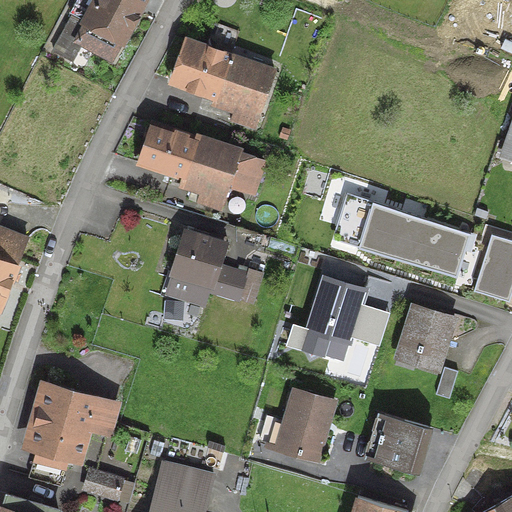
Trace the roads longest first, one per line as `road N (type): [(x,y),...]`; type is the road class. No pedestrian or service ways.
road 1 (residential): [(182,0),(78,205),(0,433)]
road 2 (residential): [(438,511),(511,368)]
